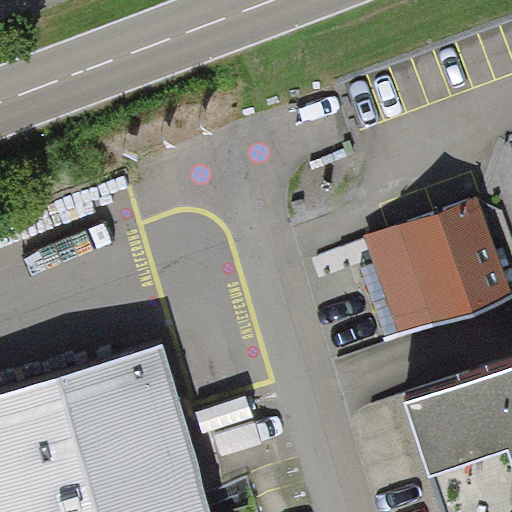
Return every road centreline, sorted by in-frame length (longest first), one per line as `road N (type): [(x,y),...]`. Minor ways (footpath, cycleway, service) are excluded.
road 1 (unclassified): [(342,511),(238,164)]
road 2 (primary): [(0,105),(283,0)]
